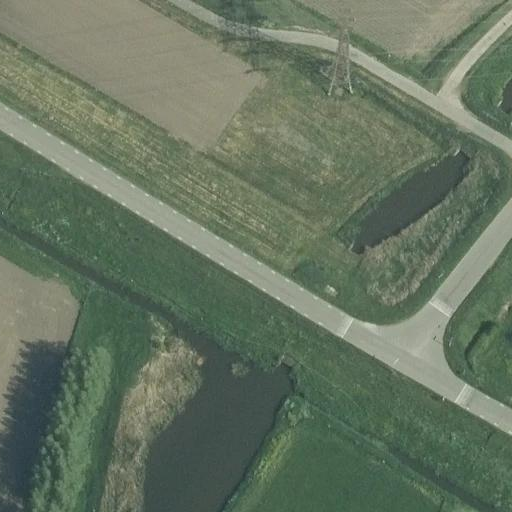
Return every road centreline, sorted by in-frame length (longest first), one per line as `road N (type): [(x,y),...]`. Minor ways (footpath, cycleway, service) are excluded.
road 1 (secondary): [(406,359),(0,118)]
road 2 (tertiary): [(406,359),(511,215)]
road 3 (unclassified): [(406,359),(318,511)]
road 4 (secondary): [(511,419),(406,359)]
